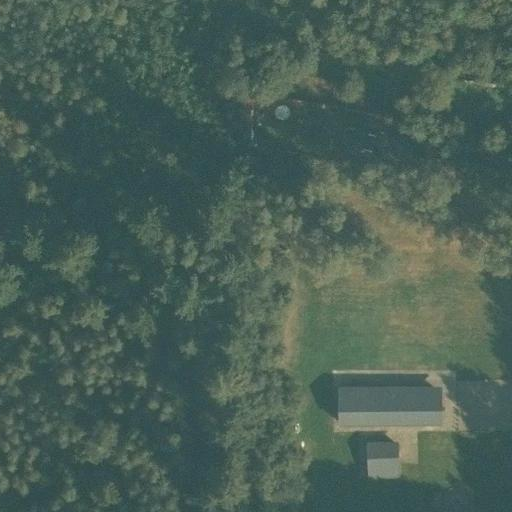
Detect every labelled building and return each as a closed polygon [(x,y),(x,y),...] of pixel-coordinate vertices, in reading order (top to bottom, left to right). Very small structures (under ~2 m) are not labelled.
[(496,399),(496,379),(457,379),(457,399),(496,399)] [(340,391),(340,423),(442,422),(442,395),(437,395),(437,389),(415,390),(415,387),(387,388),(387,390),(340,391)] [(323,424),(323,399),(302,399),(301,423),(323,424)] [(511,511),(511,441),(496,440),(488,511),(511,511)] [(368,446),(369,478),(400,477),(398,445),(368,446)]
